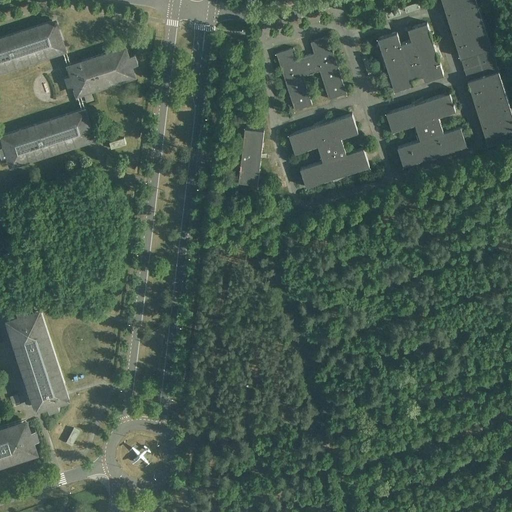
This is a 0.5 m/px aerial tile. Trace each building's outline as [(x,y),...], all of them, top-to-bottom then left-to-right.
[(491,142),(505,138),(508,137),(511,135),(511,111),(476,0),(442,0),(459,52),(470,85),(473,94),(477,108),(488,143),(491,142)] [(405,6),(406,12),(420,8),(418,2),(405,6)] [(401,14),(399,9),(399,8),(386,12),(388,18),(401,14)] [(0,70),(67,49),(57,19),(54,20),(0,37),(0,70)] [(444,74),(439,59),(435,46),(427,22),(408,28),(412,39),(401,43),(397,31),(389,34),(388,32),(387,33),(387,35),(378,37),(382,50),(384,54),(388,66),(395,89),(414,83),(412,78),(423,74),(425,80),(444,74)] [(315,53),(311,54),(298,58),(294,47),(277,52),(295,110),(312,104),(303,76),(320,70),(329,98),(347,93),(328,36),(311,41),(315,53)] [(70,75),(65,76),(69,87),(73,85),(74,85),(75,85),(77,92),(78,94),(81,93),(92,89),(135,75),(132,66),(138,64),(135,53),(129,55),(129,56),(127,51),(126,46),(124,47),(72,64),(68,65),(69,67),(71,74),(71,75),(70,75)] [(373,72),(367,55),(362,56),(368,74),(373,72)] [(467,144),(461,126),(444,131),(439,116),(456,110),(450,92),(425,100),(413,104),(387,112),(393,131),(416,123),(421,139),(398,146),(404,165),(442,152),(467,144)] [(5,145),(0,146),(0,150),(2,157),(8,155),(10,159),(12,165),(92,139),(96,138),(95,136),(86,108),(83,109),(47,121),(21,129),(2,135),(5,145)] [(307,186),(370,165),(364,147),(347,152),(344,145),(342,137),(359,131),(353,113),(316,125),(289,133),(295,152),(318,144),(323,160),(301,168),(307,186)] [(262,153),(264,129),(245,127),(239,181),(258,183),(261,159),(254,158),(255,155),(257,155),(257,153),(262,153)] [(126,144),(126,141),(125,137),(110,142),(112,148),(126,144)] [(18,250),(4,254),(3,254),(5,261),(18,256),(20,256),(18,250)] [(42,312),(41,311),(40,308),(39,309),(37,309),(30,312),(29,312),(30,312),(28,308),(27,305),(17,309),(18,311),(19,315),(8,319),(10,322),(37,405),(37,407),(40,407),(48,404),(50,410),(61,407),(59,401),(69,397),(69,394),(68,392),(42,312)] [(0,462),(35,451),(32,440),(38,438),(35,427),(29,430),(25,418),(0,426),(0,462)] [(74,428),(67,441),(72,444),(80,431),(74,428)]
